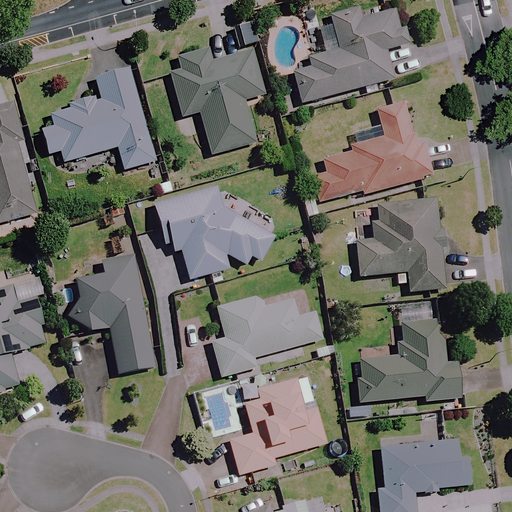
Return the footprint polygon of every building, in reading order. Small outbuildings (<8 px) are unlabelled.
[(370,18),(367,10),(331,20),(333,28),(320,31),(327,56),(309,60),(312,71),(294,75),(302,105),(391,82),(383,54),(412,47),(407,27),(400,29),(396,12),(370,18)] [(268,98),(255,54),(210,67),(206,53),(179,61),(182,72),(171,76),(183,120),(201,115),(213,158),(258,145),(246,104),(268,98)] [(157,163),(132,73),(97,83),(101,100),(51,114),(56,130),(43,133),(49,157),(61,153),(64,164),(118,150),(124,172),(157,163)] [(418,149),(406,105),(376,113),(383,140),(351,148),(352,152),(322,160),(326,176),(312,180),(319,205),(362,193),(363,197),(435,178),(426,147),(418,149)] [(24,143),(13,106),(0,109),(0,226),(39,216),(18,145),(24,143)] [(181,254),(189,283),(227,273),(223,256),(246,268),(251,258),(261,264),(273,241),(223,210),(218,191),(155,208),(168,257),(181,254)] [(449,230),(438,231),(434,201),(376,208),(378,226),(371,227),(373,244),(356,246),(361,281),(397,276),(398,286),(408,285),(410,295),(445,290),(441,256),(452,255),(449,230)] [(158,369),(135,258),(103,264),(106,278),(76,285),(80,301),(68,320),(92,335),(110,335),(119,378),(158,369)] [(0,294),(0,397),(19,393),(10,357),(49,347),(34,286),(0,294)] [(263,311),(260,300),(218,311),(226,341),(213,345),(221,379),(255,370),(252,360),(322,342),(315,316),(297,321),(293,303),(263,311)] [(355,361),(358,405),(424,401),(424,407),(461,404),(459,366),(449,366),(446,321),(400,324),(401,345),(392,346),(393,358),(355,361)] [(327,446),(309,379),(258,393),(260,402),(244,407),(252,437),(230,443),(239,478),(274,468),(273,461),(327,446)] [(461,460),(459,443),(380,450),(384,491),(377,491),(379,511),(413,511),(411,493),(471,488),(469,460),(461,460)]
